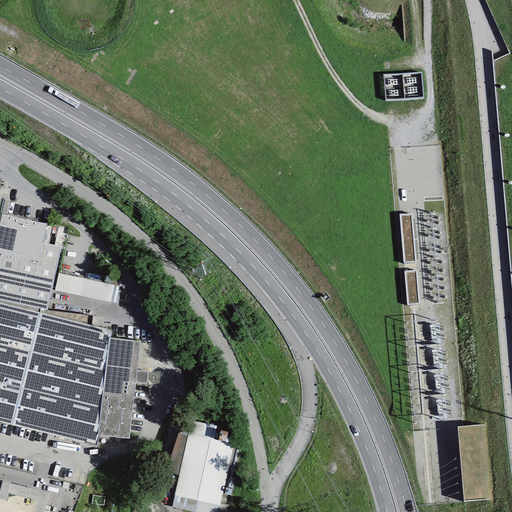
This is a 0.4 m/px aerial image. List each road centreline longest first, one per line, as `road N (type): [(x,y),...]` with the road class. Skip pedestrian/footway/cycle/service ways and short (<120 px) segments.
road 1 (trunk): [(406,511),(355,380),(276,263),(157,158),(0,66)]
road 2 (trunk): [(0,89),(144,173),(244,257),(328,371),(386,511)]
road 3 (unclassified): [(0,143),(102,206),(187,289),(231,365),(267,511)]
road 4 (residential): [(474,0),(511,390)]
road 5 (track): [(377,133),(327,64),(295,0)]
